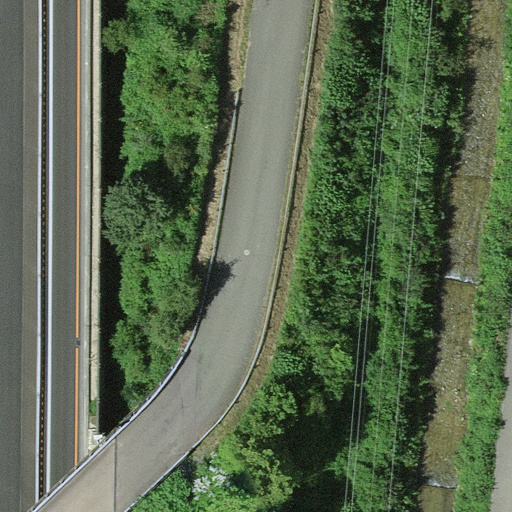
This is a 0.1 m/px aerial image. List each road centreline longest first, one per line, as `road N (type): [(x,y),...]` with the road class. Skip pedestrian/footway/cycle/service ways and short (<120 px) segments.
road 1 (residential): [(281,0),(228,351),(76,511)]
road 2 (motorway): [(15,511),(17,0)]
